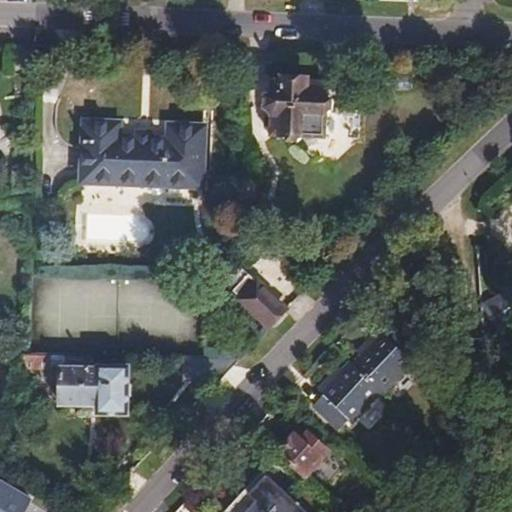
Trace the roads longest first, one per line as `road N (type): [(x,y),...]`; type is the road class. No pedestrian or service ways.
road 1 (residential): [(511,32),(0,14)]
road 2 (residential): [(425,211),(132,511)]
road 3 (residential): [(471,511),(448,240),(425,211)]
road 4 (residential): [(511,128),(425,211)]
